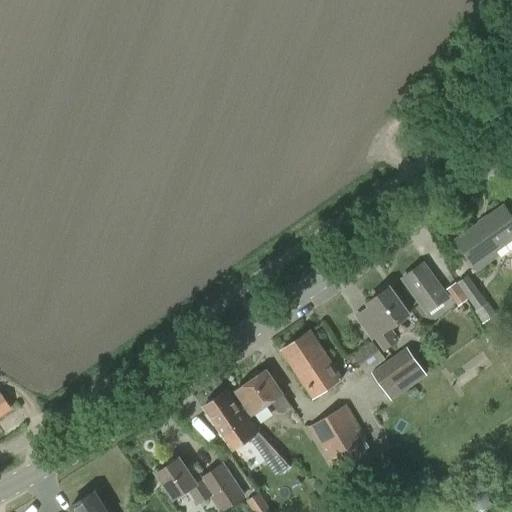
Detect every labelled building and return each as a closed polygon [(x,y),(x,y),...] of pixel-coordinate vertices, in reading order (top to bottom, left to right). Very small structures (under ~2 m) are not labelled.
[(511,210),(510,213),(506,207),(458,241),(478,269),(498,254),(501,258),(511,249),(511,210)] [(403,279),(427,312),(447,297),(424,264),(403,279)] [(457,283),(467,300),(468,299),(476,310),(488,301),(468,275),(457,283)] [(458,307),(467,300),(457,283),(456,283),(456,282),(445,290),(458,307)] [(408,314),(390,288),(368,304),(383,325),(372,332),(384,349),(398,339),(390,327),(408,314)] [(342,378),(311,331),(281,351),(312,398),(342,378)] [(352,356),(365,374),(384,360),(372,342),(352,356)] [(407,347),(371,372),(391,401),(426,375),(407,347)] [(290,406),(266,370),(236,391),(251,415),(270,402),(278,414),(290,406)] [(250,434),(243,423),(246,421),(238,410),(226,392),(222,395),(204,407),(224,436),(230,432),(238,442),(250,434)] [(366,438),(354,417),(347,406),(310,427),(330,460),(337,473),(347,475),(368,463),(357,443),(366,438)] [(206,499),(209,497),(218,511),(220,511),(246,496),(223,462),(202,477),(201,475),(193,480),(178,459),(157,473),(173,498),(186,489),(196,505),(198,504),(202,509),(209,504),(206,499)] [(398,477),(386,481),(394,499),(405,494),(398,477)] [(112,511),(106,500),(100,503),(94,493),(71,506),(74,511),(112,511)]
